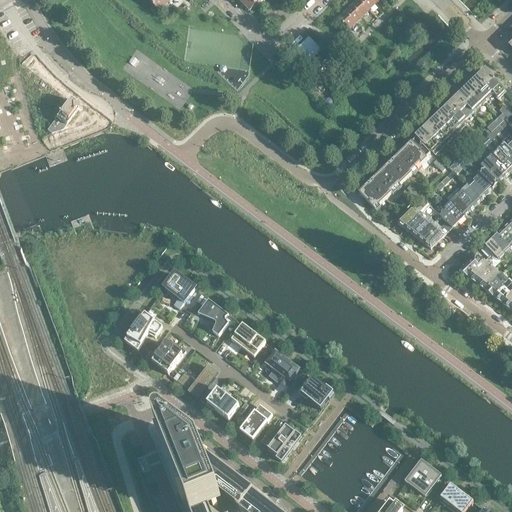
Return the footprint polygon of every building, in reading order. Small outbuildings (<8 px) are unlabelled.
[(171,2),(168,0),(149,0),(148,1),(160,13),(171,2)] [(250,13),(262,1),(261,0),(240,0),(239,1),(242,4),(245,7),(250,13)] [(375,5),(369,0),(358,0),(358,1),(368,12),(369,11),(370,11),(375,5)] [(368,12),(358,1),(351,7),(362,18),(363,17),(368,12)] [(362,18),(351,7),(344,14),(355,25),(356,24),(356,23),(362,18)] [(355,25),(344,14),(338,20),(348,31),(349,30),(350,29),(355,25)] [(330,62),(309,40),(305,44),(301,49),(292,57),(310,75),(323,63),(326,66),(330,62)] [(323,63),(310,75),(313,78),(326,66),(323,63)] [(493,81),(485,72),(478,78),(479,79),(478,80),(492,94),(498,100),(505,93),(495,82),(493,81)] [(472,114),(492,94),(478,80),(476,80),(473,83),(473,85),(471,87),(470,86),(467,88),(465,91),(466,92),(463,94),(462,94),(459,97),(459,98),(458,99),(472,114)] [(71,96),(49,131),(58,136),(63,127),(70,131),(75,124),(80,128),(84,121),(90,124),(97,111),(71,96)] [(452,133),(472,114),(458,99),(458,100),(456,99),(453,102),(453,104),(450,107),(449,106),(447,108),(445,110),(446,111),(443,114),(442,113),(439,116),(439,118),(438,119),(452,133)] [(432,153),(452,133),(438,119),(437,119),(436,119),(433,122),(433,124),(430,126),(429,125),(427,127),(425,129),(426,130),(423,133),(422,133),(419,136),(419,137),(418,138),(419,139),(432,153)] [(502,131),(508,125),(505,122),(502,125),(499,128),(502,131)] [(496,136),(502,131),(499,128),(493,133),(496,136)] [(380,207),(417,171),(432,157),(417,141),(416,140),(406,150),(403,148),(402,149),(401,150),(398,153),(400,155),(385,170),(383,168),(381,169),(380,170),(378,173),(380,175),(359,195),(366,202),(377,214),(379,213),(382,210),(380,207)] [(479,147),(476,150),(479,153),(485,148),(482,144),(479,147)] [(511,152),(508,149),(505,151),(500,146),(497,148),(501,153),(511,163),(511,152)] [(511,172),(511,163),(501,153),(499,154),(501,156),(497,160),(510,174),(511,172)] [(510,174),(497,160),(492,164),(491,162),(489,164),(505,179),(510,174)] [(445,170),(437,161),(434,164),(442,174),(445,170)] [(505,179),(489,164),(488,165),(489,167),(485,171),(499,185),(505,179)] [(499,185),(485,171),(481,175),(479,173),(478,175),(493,191),(499,185)] [(451,181),(457,176),(453,172),(447,177),(451,181)] [(493,191),(478,175),(476,176),(478,178),(473,182),(487,196),(493,191)] [(487,196),(473,182),(469,186),(468,184),(466,186),(482,202),(487,196)] [(482,202),(466,186),(465,187),(466,189),(462,193),(476,207),(482,202)] [(419,196),(410,187),(407,190),(416,199),(419,196)] [(414,201),(405,192),(402,195),(411,204),(414,201)] [(476,207),(462,193),(458,197),(456,195),(455,197),(470,213),(476,207)] [(470,213),(455,197),(453,198),(455,200),(450,204),(464,218),(470,213)] [(464,218),(450,204),(448,206),(444,202),(441,205),(441,206),(443,208),(458,224),(464,218)] [(458,224),(443,208),(441,206),(435,212),(447,224),(452,230),(458,224)] [(405,231),(422,215),(421,213),(418,216),(414,211),(398,225),(405,231)] [(393,221),(384,212),(381,215),(390,224),(391,223),(393,221)] [(411,236),(426,222),(422,218),(423,216),(422,215),(405,231),(411,236)] [(418,241),(434,225),(429,219),(426,222),(411,236),(418,241)] [(443,238),(448,234),(452,230),(447,224),(438,231),(439,232),(424,245),(431,251),(443,238)] [(439,232),(438,231),(434,227),(436,226),(434,225),(418,241),(424,245),(439,232)] [(511,228),(509,225),(503,230),(511,239),(511,228)] [(511,239),(503,230),(497,236),(511,250),(511,251),(511,239)] [(511,250),(497,236),(491,241),(507,257),(508,256),(507,254),(511,250)] [(507,257),(491,241),(485,247),(493,255),(499,262),(504,257),(505,259),(507,257)] [(493,255),(485,247),(481,251),(489,259),(493,255)] [(491,271),(493,270),(500,263),(499,262),(493,255),(489,259),(484,264),(491,271)] [(468,279),(483,265),(475,257),(459,272),(468,279)] [(477,286),(491,271),(484,264),(483,265),(468,279),(477,286)] [(485,292),(500,278),(493,270),(491,271),(477,286),(485,292)] [(166,290),(179,300),(174,307),(180,311),(185,305),(195,291),(176,276),(166,290)] [(494,299),(509,284),(501,277),(500,278),(485,292),(494,299)] [(502,306),(511,296),(511,285),(510,283),(509,284),(494,299),(502,306)] [(511,312),(511,311),(511,296),(502,306),(511,312)] [(199,316),(215,323),(216,323),(216,324),(216,325),(216,326),(216,327),(213,334),(219,338),(229,326),(226,322),(226,321),(226,320),(226,319),(229,317),(209,302),(199,316)] [(125,343),(138,353),(149,335),(156,339),(164,329),(146,316),(125,343)] [(238,348),(255,361),(267,345),(243,327),(227,348),(234,353),(238,348)] [(170,341),(153,364),(169,376),(186,353),(170,341)] [(139,354),(146,359),(150,353),(143,350),(139,354)] [(267,365),(275,371),(270,378),(277,384),(282,377),(290,384),(300,371),(290,364),(276,353),(267,365)] [(173,380),(200,400),(220,374),(210,367),(197,384),(185,375),(183,378),(178,374),(173,380)] [(302,397),(322,412),(329,402),(331,403),(335,398),(322,388),(323,387),(314,379),(308,386),(309,387),(302,397)] [(214,413),(215,412),(229,423),(240,409),(218,392),(208,406),(207,408),(214,413)] [(238,414),(241,417),(249,407),(245,404),(238,414)] [(241,433),(254,443),(273,417),(261,408),(241,433)] [(275,511),(248,491),(208,460),(196,451),(168,430),(168,429),(167,429),(166,429),(165,429),(164,429),(163,429),(162,429),(161,430),(160,431),(160,432),(159,433),(159,434),(159,435),(160,436),(166,452),(163,453),(162,454),(167,465),(166,466),(170,475),(171,475),(175,486),(175,487),(174,487),(175,487),(178,496),(178,497),(179,497),(179,496),(184,507),(184,508),(188,506),(189,511),(275,511)] [(277,462),(283,466),(290,457),(288,455),(297,445),(298,446),(303,440),(297,435),(295,437),(287,430),(269,453),(271,455),(270,455),(273,457),(278,460),(277,462)] [(409,482),(427,495),(440,478),(422,465),(409,482)] [(441,500),(456,511),(467,511),(468,511),(469,510),(474,504),(451,487),(446,493),(447,493),(446,494),(441,500)]
